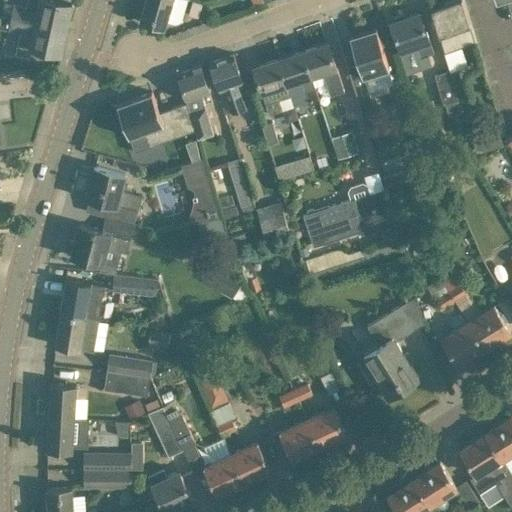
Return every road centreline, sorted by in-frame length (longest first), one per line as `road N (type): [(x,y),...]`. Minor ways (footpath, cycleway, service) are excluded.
road 1 (tertiary): [(0,422),(4,347),(29,241),(101,0)]
road 2 (residential): [(285,511),(360,477),(511,379)]
road 3 (residential): [(323,0),(127,67)]
